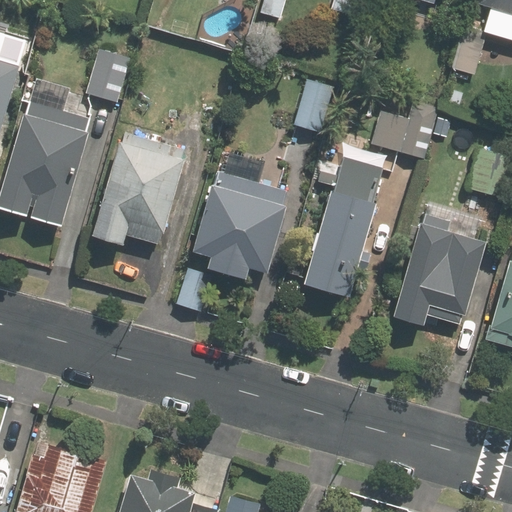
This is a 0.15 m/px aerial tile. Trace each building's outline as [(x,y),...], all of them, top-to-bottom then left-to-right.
[(281,0),(261,0),(257,15),(276,20),(281,0)] [(352,0),(327,0),(325,10),(348,17),(352,0)] [(511,0),(471,0),(470,7),(511,18),(511,0)] [(480,39),(460,33),(450,71),(470,76),(480,39)] [(112,104),(125,60),(92,51),(79,95),(112,104)] [(0,127),(19,65),(0,59),(0,127)] [(316,134),(329,89),(300,81),(287,126),(316,134)] [(458,95),(444,91),(441,102),(454,106),(458,95)] [(28,121),(23,120),(0,198),(0,215),(24,223),(27,210),(33,212),(30,223),(59,232),(86,136),(78,134),(81,120),(32,106),(28,121)] [(422,161),(435,113),(410,106),(405,124),(377,116),(368,146),(422,161)] [(120,146),(113,145),(86,242),(113,249),(116,239),(151,249),(155,235),(158,236),(182,151),(123,135),(120,146)] [(511,156),(479,147),(468,187),(510,200),(511,193),(511,156)] [(367,206),(376,171),(339,160),(328,195),(324,194),(298,288),(342,301),(351,270),(364,274),(368,258),(355,255),(369,207),(367,206)] [(285,193),(218,174),(213,190),(208,189),(189,255),(205,260),(202,272),(241,283),(244,271),(263,277),(282,210),(281,210),(285,193)] [(445,233),(448,223),(423,216),(420,226),(416,225),(390,319),(419,327),(423,314),(456,324),(459,315),(461,316),(481,244),(445,233)] [(511,265),(508,264),(486,343),(511,350),(511,265)] [(212,276),(187,268),(176,303),(201,311),(212,276)] [(87,511),(102,462),(41,444),(37,457),(28,453),(10,511),(87,511)] [(175,486),(178,475),(149,467),(146,477),(124,471),(112,511),(212,511),(213,507),(190,501),(192,491),(175,486)] [(257,511),(256,511),(258,504),(226,495),(221,511),(257,511)]
